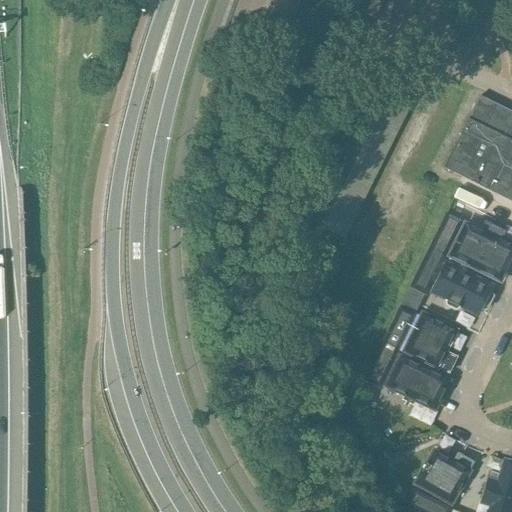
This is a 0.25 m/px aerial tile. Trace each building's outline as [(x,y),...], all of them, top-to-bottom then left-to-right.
[(337,0),(345,4),(376,19),(385,0),(337,0)] [(347,45),(336,66),(347,72),(357,50),(347,45)] [(409,109),(366,88),(365,88),(301,217),(344,238),(409,109)] [(511,142),(511,140),(511,112),(479,97),(444,169),(511,202),(511,142)] [(429,252),(443,259),(461,223),(447,216),(429,252)] [(511,248),(465,225),(449,257),(500,283),(511,258),(511,248)] [(411,288),(425,295),(443,259),(429,252),(411,288)] [(431,293),(446,301),(447,306),(455,310),(459,307),(477,316),(480,311),(486,311),(493,297),(489,293),(491,287),(446,265),(431,293)] [(382,345),(397,352),(414,316),(400,309),(382,345)] [(422,315),(403,352),(442,372),(461,334),(422,315)] [(382,345),(365,381),(379,388),(397,352),(382,345)] [(399,357),(384,387),(435,412),(449,382),(399,357)] [(470,472),(433,451),(415,484),(451,505),(470,472)] [(511,511),(511,464),(509,464),(495,459),(484,455),(460,511),(511,511)] [(417,511),(448,511),(450,510),(413,492),(407,507),(417,511)]
